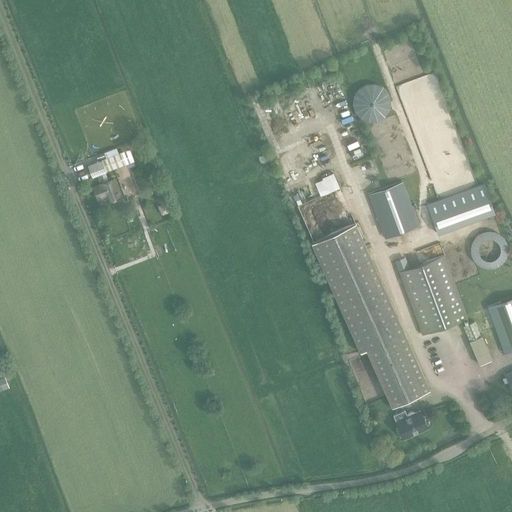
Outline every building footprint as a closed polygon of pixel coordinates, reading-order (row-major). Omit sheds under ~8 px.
[(354,95),(352,103),(355,111),(360,118),(369,121),(377,121),(384,117),(389,110),(391,101),(388,93),(382,86),(375,83),(366,84),(359,88),(354,95)] [(122,152),(118,154),(116,147),(103,152),(105,159),(88,165),(92,177),(126,164),(122,152)] [(109,200),(118,197),(122,195),(116,179),(108,182),(104,172),(98,175),(101,184),(93,187),(98,198),(107,194),(109,200)] [(322,178),(328,192),(339,187),(333,173),(322,178)] [(405,180),(369,192),(385,237),(420,226),(405,180)] [(439,200),(427,205),(438,233),(494,212),(483,183),(478,185),(439,200)] [(159,205),(163,214),(170,211),(166,202),(159,205)] [(356,223),(312,242),(360,352),(367,349),(392,406),(430,389),(356,223)] [(481,271),(510,259),(497,228),(468,240),(481,271)] [(467,317),(444,254),(398,272),(422,334),(467,317)] [(504,353),(511,350),(511,297),(487,306),(504,353)] [(480,364),(491,360),(474,321),(463,325),(480,364)] [(0,390),(14,384),(13,379),(6,382),(4,377),(0,378),(0,390)] [(400,433),(402,433),(404,437),(427,426),(421,411),(415,414),(414,412),(413,412),(411,411),(409,412),(407,413),(407,415),(407,417),(397,422),(398,426),(397,427),(396,429),(396,431),(398,433),(400,433)]
